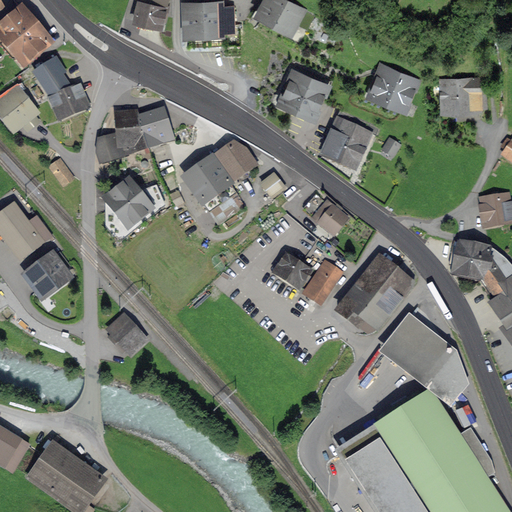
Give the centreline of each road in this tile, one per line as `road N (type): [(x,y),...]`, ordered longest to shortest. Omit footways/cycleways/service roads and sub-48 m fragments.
road 1 (secondary): [(511,439),(469,329),(419,253),(272,142),(128,61)]
road 2 (residential): [(86,440),(89,149),(100,109),(128,61)]
